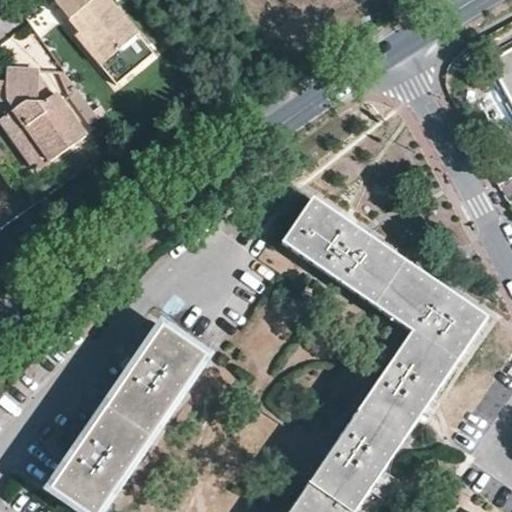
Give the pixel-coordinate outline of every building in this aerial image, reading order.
[(100,64),(96,68),(112,88),(148,58),(98,0),(59,0),(52,6),(78,36),(100,64)] [(73,40),(96,68),(100,64),(78,36),(73,40)] [(511,47),(490,60),(511,101),(511,47)] [(84,139),(61,108),(55,99),(53,100),(51,99),(38,81),(38,75),(6,74),(4,85),(0,84),(0,103),(5,104),(12,104),(11,112),(4,117),(0,120),(0,125),(17,149),(30,140),(48,165),(84,139)] [(68,103),(79,95),(64,76),(38,75),(38,81),(51,99),(53,100),(55,99),(61,108),(68,103)] [(97,120),(79,95),(68,103),(87,128),(97,120)] [(35,174),(48,165),(30,140),(17,149),(35,174)] [(338,218),(314,201),(285,244),(413,333),(290,511),(357,511),(392,461),(471,345),(488,320),(452,295),(338,218)] [(101,511),(206,357),(161,328),(135,367),(71,462),(52,491),(82,511),(101,511)]
